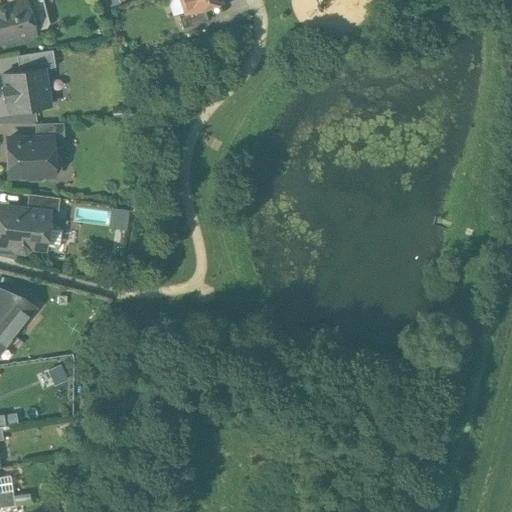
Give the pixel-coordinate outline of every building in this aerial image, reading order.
[(181,0),(185,12),(186,12),(203,6),(221,0),(181,0)] [(8,6),(0,8),(0,41),(10,39),(15,41),(27,38),(30,33),(34,32),(33,29),(35,28),(37,23),(34,11),(29,9),(27,9),(26,2),(25,1),(8,6)] [(203,6),(186,12),(185,12),(178,14),(183,28),(207,20),(203,6)] [(52,50),(16,55),(19,71),(44,67),(44,68),(55,66),(52,50)] [(19,71),(2,74),(4,85),(1,86),(3,100),(6,100),(8,111),(50,105),(44,68),(44,67),(19,71)] [(63,122),(34,123),(35,137),(52,137),(52,138),(64,138),(63,122)] [(35,137),(8,138),(9,176),(25,175),(30,179),(39,179),(43,175),(55,175),(60,168),(60,157),(54,151),(52,151),(52,138),(52,137),(35,137)] [(59,197),(28,193),(26,209),(48,212),(48,213),(57,215),(59,197)] [(26,209),(0,206),(0,207),(0,242),(12,244),(16,250),(24,251),(30,246),(44,248),(48,213),(48,212),(26,209)] [(20,296),(0,289),(0,324),(11,334),(33,307),(20,296)] [(0,348),(11,334),(0,324),(0,348)] [(12,490),(0,492),(0,507),(14,505),(12,490)]
